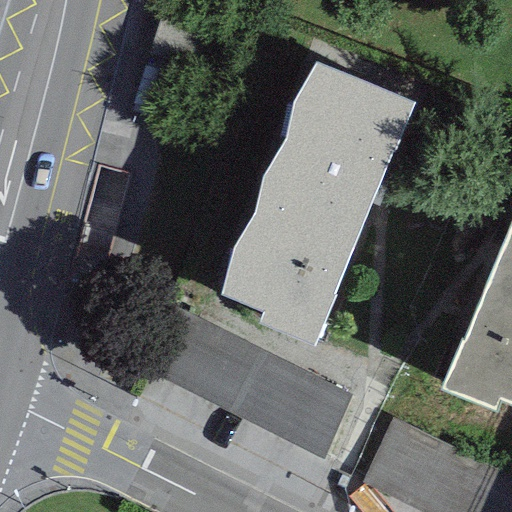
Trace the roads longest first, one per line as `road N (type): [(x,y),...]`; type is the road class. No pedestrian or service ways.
road 1 (residential): [(0,379),(250,511)]
road 2 (primary): [(0,227),(60,0)]
